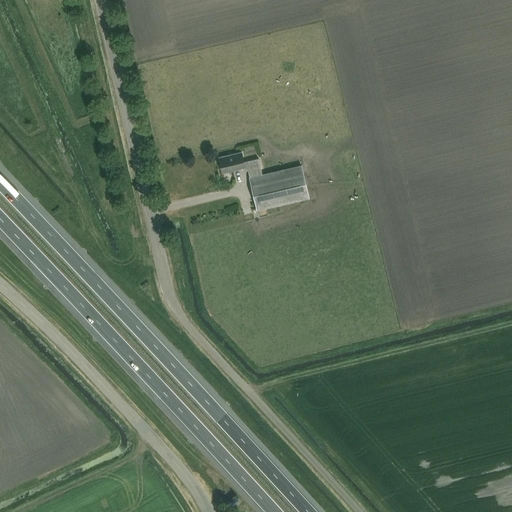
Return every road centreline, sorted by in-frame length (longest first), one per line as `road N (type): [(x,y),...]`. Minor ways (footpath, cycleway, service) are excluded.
road 1 (unclassified): [(359,511),(173,304),(99,0)]
road 2 (motorway): [(312,511),(0,179)]
road 3 (motorway): [(0,222),(268,511)]
road 4 (unclassified): [(206,511),(145,433),(0,286)]
